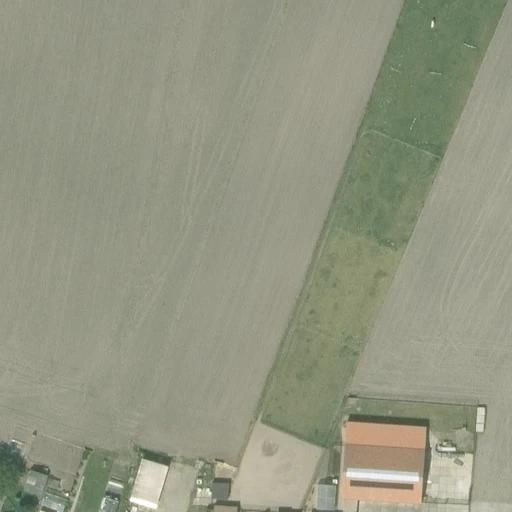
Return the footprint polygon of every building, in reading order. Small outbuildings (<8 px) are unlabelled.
[(420,505),(422,452),(342,449),(340,502),(420,505)] [(120,500),(149,504),(155,461),(125,457),(120,500)] [(88,493),(83,511),(100,511),(104,498),(88,493)] [(48,511),(52,503),(32,494),(24,511),(48,511)] [(134,511),(136,504),(116,501),(114,511),(134,511)]
